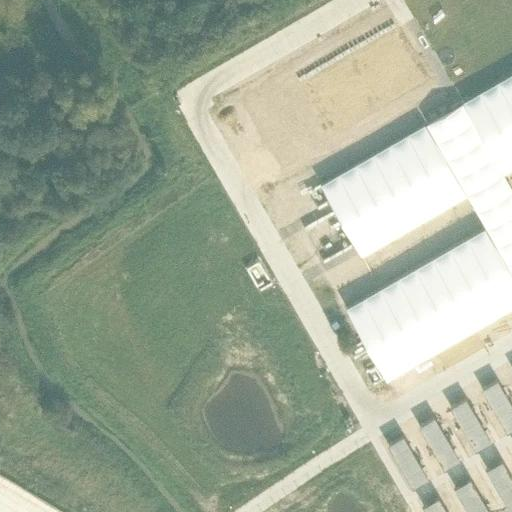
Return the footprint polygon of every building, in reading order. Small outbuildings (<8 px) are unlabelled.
[(511,72),(320,184),(361,254),(466,193),(485,229),(345,308),(387,377),(511,303),(511,187),(503,172),(511,166),(511,72)] [(511,426),(511,408),(495,380),(481,388),(506,430),(511,426)] [(488,440),(464,398),(450,406),(474,448),(488,440)] [(458,459),(433,417),(419,425),(443,467),(458,459)] [(427,478),(402,436),(388,444),(412,486),(427,478)] [(511,509),(511,479),(501,460),(486,468),(511,510),(511,509)] [(488,511),(469,478),(455,487),(469,511),(488,511)] [(37,511),(0,489),(0,511),(37,511)] [(447,511),(437,495),(423,503),(428,511),(447,511)]
